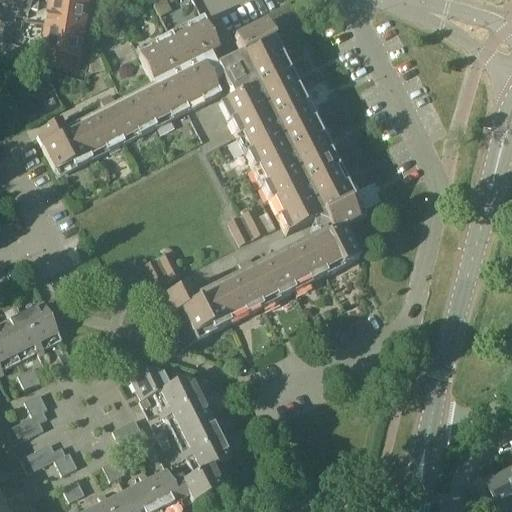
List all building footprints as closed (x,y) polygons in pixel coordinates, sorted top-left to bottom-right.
[(0,0),(0,2),(28,10),(30,0),(0,0)] [(30,0),(28,10),(36,12),(37,0),(30,0)] [(48,0),(40,54),(38,68),(75,79),(78,60),(87,0),(48,0)] [(217,52),(202,20),(185,29),(187,35),(172,42),(170,37),(152,45),(155,51),(138,59),(151,85),(217,52)] [(323,219),(332,236),(342,231),(357,223),(349,206),(354,203),(345,186),(340,189),(333,174),(338,171),(329,154),(324,157),(316,142),(322,139),(313,122),(308,125),(300,110),(305,107),(297,90),(291,93),(284,78),(289,75),(280,58),(275,61),(267,46),(273,43),(264,26),(233,41),(241,56),(216,69),(232,101),(219,107),(237,142),(242,139),(250,154),(244,157),(253,174),(258,171),(266,186),(260,189),(280,228),(285,238),(323,219)] [(170,123),(215,100),(219,98),(203,67),(115,111),(108,98),(98,104),(104,117),(83,128),(76,115),(65,120),(72,133),(64,137),(57,124),(44,131),(46,134),(34,140),(52,175),(69,167),(72,172),(89,163),(86,158),(101,151),(104,156),(121,147),(119,142),(134,134),(136,140),(153,131),(151,126),(167,117),(170,123)] [(239,249),(264,236),(252,213),(227,225),(239,249)] [(358,262),(342,231),(332,236),(255,275),(249,262),(238,267),(245,280),(223,291),(216,278),(206,283),(212,296),(192,307),(184,290),(160,301),(185,349),(196,344),(193,338),(210,330),(212,336),(229,327),(227,322),(242,314),(244,319),(262,311),(259,305),(274,298),(277,303),(294,294),(291,289),(306,282),(309,287),(326,278),(323,273),(338,265),(341,271),(358,262)] [(168,256),(143,268),(155,291),(180,279),(168,256)] [(0,378),(3,377),(2,374),(37,356),(38,359),(44,356),(43,353),(61,344),(43,307),(0,328),(0,378)] [(58,358),(62,366),(70,362),(66,354),(58,358)] [(74,369),(70,362),(62,366),(66,373),(74,369)] [(0,511),(180,511),(229,488),(219,467),(230,461),(188,378),(169,388),(159,367),(130,382),(141,403),(146,401),(153,398),(161,414),(158,416),(161,422),(164,421),(182,455),(179,457),(182,463),(185,461),(193,478),(173,489),(165,474),(147,483),(144,476),(138,479),(141,486),(107,504),(103,497),(97,500),(100,507),(90,511),(0,511),(0,503),(3,502),(0,496),(0,511)] [(28,383),(36,379),(32,372),(24,376),(28,383)] [(17,380),(21,387),(28,383),(24,376),(17,380)] [(28,383),(32,391),(40,387),(36,379),(28,383)] [(32,391),(28,383),(21,387),(24,395),(32,391)] [(31,402),(35,409),(43,405),(39,398),(31,402)] [(146,401),(141,403),(138,404),(142,412),(150,408),(146,401)] [(27,413),(35,409),(31,402),(24,405),(27,413)] [(35,409),(39,417),(43,415),(47,413),(43,405),(35,409)] [(31,420),(35,419),(39,417),(35,409),(27,413),(31,420)] [(39,417),(35,419),(39,426),(47,423),(43,415),(39,417)] [(27,422),(31,430),(39,426),(35,419),(31,420),(27,422)] [(20,426),(24,434),(31,430),(27,422),(20,426)] [(127,427),(131,435),(138,431),(135,423),(127,427)] [(12,430),(16,438),(24,434),(20,426),(12,430)] [(39,426),(31,430),(35,438),(43,434),(39,426)] [(123,439),(131,435),(127,427),(119,431),(123,439)] [(8,442),(16,438),(12,430),(5,434),(8,442)] [(31,430),(24,434),(28,442),(35,438),(31,430)] [(115,443),(123,439),(119,431),(112,435),(115,443)] [(138,431),(131,435),(135,443),(142,439),(138,431)] [(159,445),(167,441),(163,433),(155,437),(159,445)] [(24,434),(16,438),(20,445),(28,442),(24,434)] [(135,443),(131,435),(123,439),(127,446),(135,443)] [(20,445),(16,438),(8,442),(12,449),(20,445)] [(127,446),(123,439),(115,443),(119,450),(127,446)] [(167,441),(159,445),(163,453),(171,449),(167,441)] [(143,449),(147,457),(155,453),(151,445),(143,449)] [(42,451),(46,458),(53,455),(50,447),(42,451)] [(38,462),(46,458),(42,451),(34,455),(38,462)] [(57,462),(61,460),(65,458),(61,451),(53,455),(57,462)] [(158,461),(155,453),(147,457),(150,465),(158,461)] [(31,466),(38,462),(34,455),(27,459),(31,466)] [(53,464),(57,462),(53,455),(46,458),(50,466),(53,464)] [(61,460),(65,468),(72,464),(68,456),(65,458),(61,460)] [(50,466),(46,458),(38,462),(42,470),(50,466)] [(23,470),(31,466),(27,459),(19,462),(23,470)] [(57,472),(65,468),(61,460),(57,462),(53,464),(57,472)] [(0,465),(4,473),(11,469),(7,461),(0,464),(0,465)] [(42,470),(38,462),(31,466),(34,474),(42,470)] [(117,462),(109,466),(113,474),(121,470),(117,462)] [(72,464),(65,468),(69,475),(76,472),(72,464)] [(34,474),(31,466),(23,470),(27,478),(34,474)] [(113,474),(109,466),(102,471),(106,478),(113,474)] [(69,475),(65,468),(57,472),(61,479),(69,475)] [(15,476),(11,469),(4,473),(8,480),(15,476)] [(125,478),(121,470),(113,474),(117,482),(125,478)] [(113,474),(106,478),(110,486),(117,482),(113,474)] [(499,511),(508,511),(511,510),(511,485),(506,475),(486,486),(499,511)] [(76,483),(68,487),(72,495),(80,491),(76,483)] [(64,499),(72,495),(68,487),(61,491),(64,499)] [(84,499),(80,491),(72,495),(76,502),(84,499)] [(72,495),(64,499),(68,506),(76,502),(72,495)] [(23,511),(27,511),(32,510),(28,502),(21,506),(23,511)]
